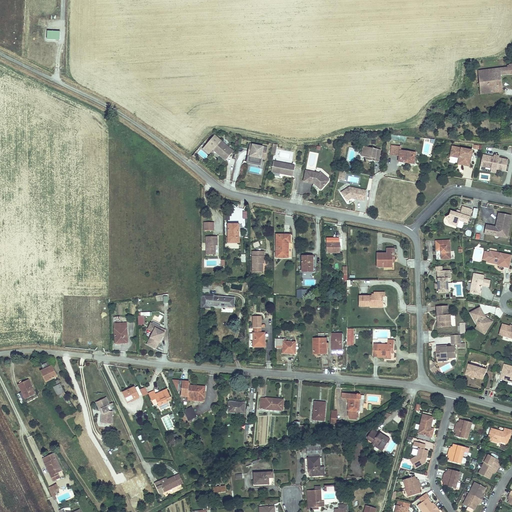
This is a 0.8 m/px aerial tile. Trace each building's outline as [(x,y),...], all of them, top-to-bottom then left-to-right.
[(46,41),(60,41),(60,31),(46,31),(46,41)] [(480,94),(490,93),(490,88),(502,88),(501,76),(510,76),(511,75),(511,65),(511,66),(509,68),(507,70),(479,71),(480,94)] [(215,136),(203,149),(209,154),(212,150),(225,160),(232,151),(215,136)] [(267,147),(250,144),(247,163),(259,165),(261,159),(265,160),(267,147)] [(401,150),(402,146),(395,145),(393,155),(400,156),(399,160),(414,163),(415,152),(401,150)] [(473,149),(452,145),(451,153),(460,155),(460,157),(463,157),(461,163),(469,165),(473,149)] [(379,161),(381,149),(364,146),(362,155),(367,156),(376,158),(375,160),(379,161)] [(493,156),(482,154),(480,164),(491,167),(497,168),(506,169),(508,159),(499,157),(493,156)] [(274,163),(272,172),(281,173),(282,173),(284,173),(283,174),(294,175),(295,165),(282,163),(280,164),(274,163)] [(320,173),(306,170),(304,181),(315,183),(321,188),(328,181),(323,176),(320,173)] [(342,191),(348,200),(353,197),(352,196),(355,195),(355,196),(361,197),(360,198),(365,200),(367,190),(350,186),(342,191)] [(468,222),(472,208),(462,205),(461,209),(460,212),(456,211),(451,209),(449,214),(446,215),(450,223),(458,225),(459,219),(468,222)] [(511,214),(499,212),(496,226),(486,224),(485,232),(495,234),(496,230),(508,232),(511,214)] [(213,221),(203,221),(204,230),(213,230),(213,221)] [(238,225),(228,225),(229,242),(239,242),(238,225)] [(339,234),(329,234),(329,251),(341,251),(340,238),(339,238),(339,234)] [(278,255),(290,255),(290,241),(292,241),(291,235),(277,235),(278,255)] [(216,236),(205,236),(206,253),(214,253),(214,244),(216,244),(216,236)] [(451,239),(437,240),(438,250),(444,249),(445,258),(456,257),(456,249),(452,250),(451,239)] [(387,253),(378,254),(378,268),(392,267),(392,260),(394,259),(394,249),(387,249),(387,253)] [(511,254),(491,250),(489,261),(499,263),(499,264),(510,267),(511,256),(511,254)] [(265,251),(253,252),(253,272),(263,272),(263,264),(265,264),(265,251)] [(316,255),(304,255),(304,270),(316,270),(316,255)] [(218,259),(205,259),(205,267),(217,267),(218,259)] [(452,270),(440,270),(441,291),(451,290),(450,277),(452,277),(452,270)] [(471,293),(475,294),(476,291),(479,292),(480,284),(484,284),(490,285),(491,279),(485,278),(486,275),(475,272),(471,293)] [(476,291),(475,294),(482,295),(484,284),(480,284),(479,292),(476,291)] [(297,290),(297,298),(307,298),(307,290),(297,290)] [(360,306),(370,306),(370,304),(383,303),(383,296),(385,296),(385,292),(374,292),(375,295),(360,296),(360,306)] [(207,296),(200,297),(200,308),(207,308),(207,301),(213,301),(213,304),(222,305),(222,307),(234,308),(234,299),(214,297),(213,298),(208,298),(207,296)] [(439,306),(439,315),(441,315),(442,328),(452,328),(452,315),(450,315),(449,305),(439,306)] [(472,313),(479,325),(487,331),(494,321),(487,316),(482,307),(472,313)] [(127,323),(116,324),(116,342),(121,342),(120,340),(124,340),(124,342),(128,342),(127,323)] [(158,341),(160,337),(161,337),(163,333),(163,330),(149,323),(147,329),(152,332),(146,344),(154,348),(158,341)] [(500,334),(511,337),(511,326),(503,324),(500,334)] [(487,331),(479,325),(476,329),(484,335),(487,331)] [(263,338),(263,335),(262,335),(262,328),(254,329),(255,348),(266,348),(266,342),(265,342),(264,338),(263,338)] [(376,329),(376,338),(390,338),(390,329),(376,329)] [(344,334),(333,335),(333,352),(344,352),(344,334)] [(465,348),(465,343),(461,343),(461,335),(451,335),(451,345),(457,345),(457,348),(465,348)] [(328,339),(315,340),(315,355),(321,355),(320,353),(328,353),(328,339)] [(276,340),(276,346),(284,347),(284,355),(296,354),(296,343),(285,343),(285,340),(276,340)] [(388,344),(374,344),(374,356),(378,356),(378,358),(392,358),(392,350),(395,350),(395,340),(388,340),(388,344)] [(436,360),(440,360),(439,357),(446,356),(455,356),(454,346),(439,347),(439,345),(434,345),(436,360)] [(483,373),(484,368),(471,364),(468,375),(474,376),(474,378),(481,380),(481,378),(486,380),(487,375),(483,373)] [(511,365),(506,364),(502,378),(511,380),(511,365)] [(50,366),(39,371),(45,382),(55,376),(50,366)] [(27,380),(17,385),(21,393),(18,395),(21,402),(35,395),(27,380)] [(57,380),(50,383),(59,401),(66,397),(57,380)] [(203,387),(186,386),(186,397),(202,398),(203,387)] [(133,387),(122,393),(126,403),(138,397),(133,387)] [(153,391),(148,394),(151,401),(154,399),(159,409),(168,405),(165,399),(169,397),(166,390),(155,395),(153,391)] [(93,403),(97,410),(99,415),(99,422),(103,422),(109,423),(110,411),(109,410),(106,404),(103,397),(93,403)] [(334,397),(333,402),(343,403),(343,405),(340,405),(338,420),(345,421),(346,417),(349,417),(351,404),(349,404),(351,403),(351,402),(351,401),(351,400),(350,399),(334,397)] [(258,400),(257,411),(274,412),(275,401),(258,400)] [(227,404),(226,411),(228,412),(228,416),(242,417),(242,406),(227,404)] [(307,405),(306,423),(316,424),(317,406),(307,405)] [(186,409),(182,411),(182,412),(187,421),(196,417),(191,407),(186,409)] [(166,431),(175,428),(169,414),(161,418),(166,431)] [(421,416),(416,434),(431,438),(433,429),(429,428),(431,419),(421,416)] [(456,436),(468,439),(470,431),(472,423),(460,420),(459,424),(456,424),(454,432),(457,432),(456,436)] [(511,430),(504,428),(503,431),(491,428),(488,440),(497,442),(498,440),(506,442),(508,435),(509,435),(511,430)] [(365,445),(366,446),(382,455),(387,446),(377,440),(376,441),(369,437),(365,445)] [(449,462),(461,465),(464,456),(466,448),(454,445),(453,449),(450,449),(448,457),(450,458),(449,462)] [(366,446),(365,448),(381,458),(381,457),(382,455),(366,446)] [(425,451),(420,450),(418,457),(411,461),(416,470),(426,464),(429,452),(425,451)] [(49,463),(46,465),(52,478),(59,474),(59,472),(62,471),(54,455),(46,459),(49,463)] [(488,455),(479,474),(489,479),(493,471),(496,473),(499,465),(496,464),(498,460),(488,455)] [(309,457),(310,468),(314,468),(314,473),(321,473),(320,457),(309,457)] [(445,486),(456,490),(459,481),(462,474),(450,470),(448,475),(445,474),(443,481),(446,482),(445,486)] [(272,471),(253,473),(254,484),(268,483),(267,481),(273,480),(272,471)] [(159,494),(183,482),(179,474),(167,479),(166,477),(154,483),(159,494)] [(415,477),(404,480),(406,489),(408,497),(420,493),(418,489),(421,488),(419,481),(416,481),(415,477)] [(475,482),(463,504),(475,510),(479,502),(481,503),(483,497),(481,496),(486,488),(475,482)] [(322,487),(311,487),(312,503),(323,502),(322,487)] [(417,506),(421,511),(438,511),(440,510),(435,504),(433,505),(428,498),(417,506)]
